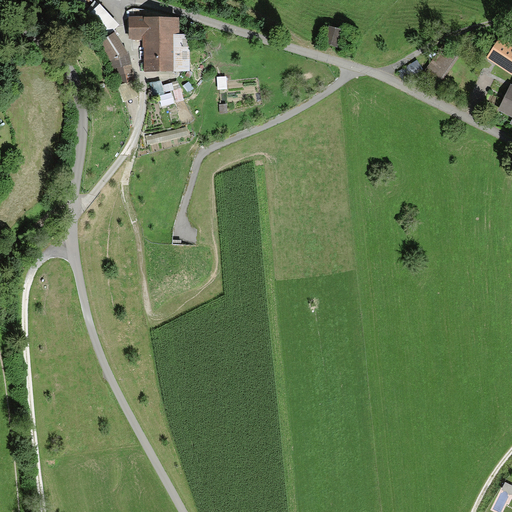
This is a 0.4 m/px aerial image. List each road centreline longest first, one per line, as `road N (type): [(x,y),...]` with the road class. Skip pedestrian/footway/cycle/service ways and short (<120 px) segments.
road 1 (residential): [(0,33),(22,29),(47,39),(66,60),(82,115),(73,255),(93,340),(181,511)]
road 2 (track): [(42,511),(23,292),(27,270),(72,225),(132,138),(138,66),(114,0)]
road 3 (unclassified): [(356,67),(279,119),(201,151),(177,239)]
road 4 (residential): [(148,0),(356,67)]
road 5 (residential): [(356,67),(511,139)]
road 6 (track): [(377,75),(467,29),(511,16)]
